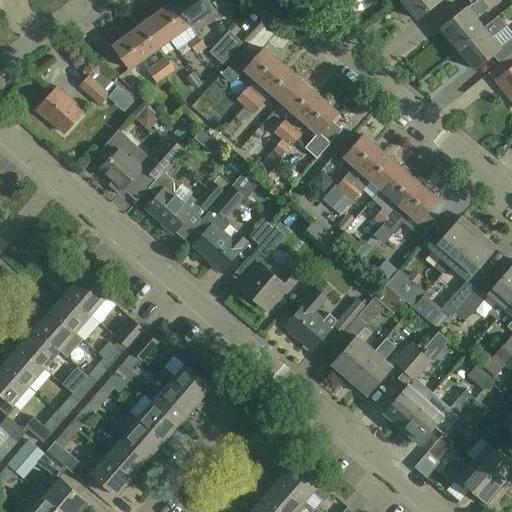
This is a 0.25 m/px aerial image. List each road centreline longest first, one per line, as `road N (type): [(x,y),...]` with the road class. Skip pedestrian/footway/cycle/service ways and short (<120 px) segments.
road 1 (residential): [(511,196),(285,0)]
road 2 (residential): [(273,365),(57,177)]
road 3 (residential): [(441,511),(273,365)]
road 4 (residential): [(144,511),(273,365)]
